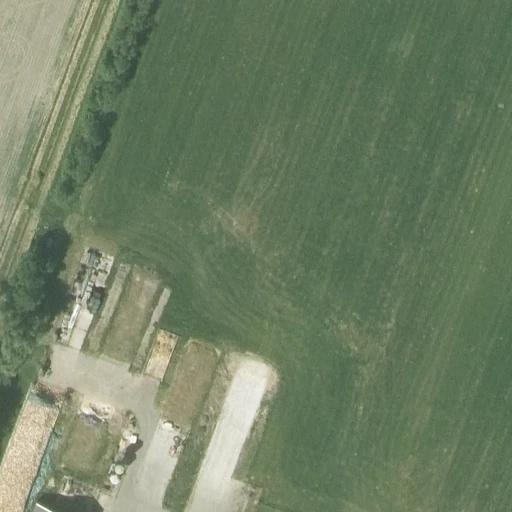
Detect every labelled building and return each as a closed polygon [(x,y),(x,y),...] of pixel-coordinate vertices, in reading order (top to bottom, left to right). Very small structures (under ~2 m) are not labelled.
[(151,452),(179,464),(224,353),(196,342),(151,452)] [(17,348),(10,365),(22,370),(29,353),(17,348)] [(223,412),(189,511),(209,511),(211,509),(220,511),(250,421),(223,412)] [(84,419),(57,475),(81,487),(108,431),(84,419)] [(95,500),(107,499),(106,485),(94,486),(95,500)] [(64,511),(39,503),(35,511),(64,511)]
